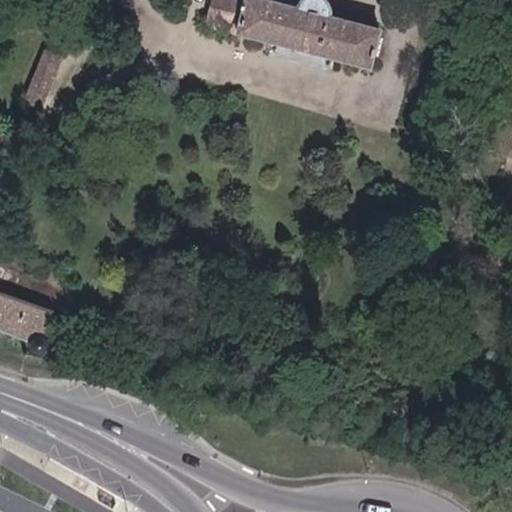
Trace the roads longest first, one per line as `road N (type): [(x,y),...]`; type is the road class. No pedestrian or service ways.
road 1 (primary): [(310,511),(271,500),(132,429),(40,406)]
road 2 (primary): [(40,406),(172,484),(203,511)]
